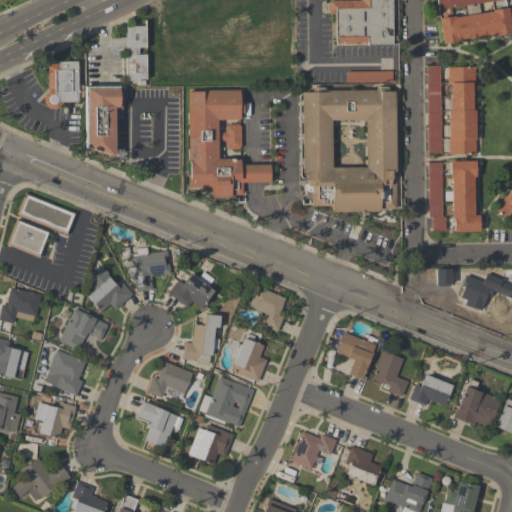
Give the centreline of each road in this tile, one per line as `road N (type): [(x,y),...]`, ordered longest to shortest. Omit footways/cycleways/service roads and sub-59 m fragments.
road 1 (tertiary): [(150,211),(511,355)]
road 2 (residential): [(235,508),(93,449),(144,326)]
road 3 (residential): [(420,257),(413,241),(413,0)]
road 4 (residential): [(234,511),(329,286)]
road 5 (residential): [(286,391),(511,478)]
